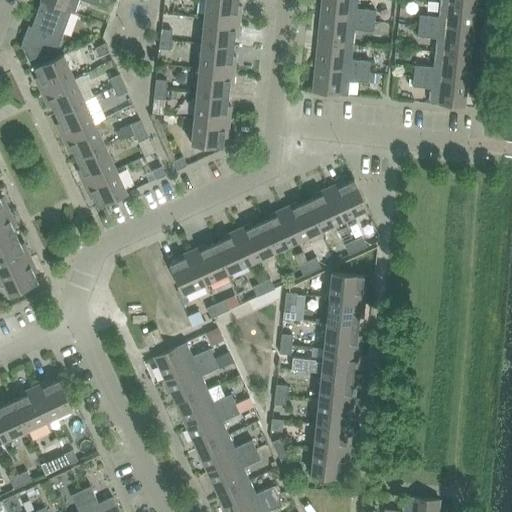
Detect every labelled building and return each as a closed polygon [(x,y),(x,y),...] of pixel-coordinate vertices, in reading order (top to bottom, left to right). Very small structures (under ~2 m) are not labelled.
[(81,0),(97,6),(98,0),(40,0),(40,1),(71,12),(74,13),(78,0),(81,0)] [(237,6),(237,0),(205,0),(204,18),(239,22),(241,6),(237,6)] [(321,0),(320,16),(374,21),(375,10),(357,8),(357,0),(321,0)] [(71,13),(40,1),(29,33),(26,32),(20,48),(25,50),(33,66),(59,55),(57,50),(71,13)] [(419,15),(418,26),(472,31),(475,6),(440,2),(438,17),(419,15)] [(320,16),(318,41),(353,45),(354,30),(373,32),(374,21),(320,16)] [(204,18),(201,43),(233,47),(234,38),(237,38),(239,22),(204,18)] [(436,38),(434,53),(470,56),(472,31),(418,26),(417,37),(436,38)] [(160,39),(171,40),(172,31),(161,29),(160,39)] [(171,40),(160,39),(159,49),(170,50),(171,40)] [(315,66),(369,72),(370,61),(351,59),(353,45),(318,41),(315,66)] [(105,43),(95,48),(99,57),(109,52),(105,43)] [(199,68),(234,72),(236,56),(232,56),(233,47),(201,43),(199,68)] [(433,67),(414,65),(413,76),(467,81),(470,56),(434,53),(433,67)] [(73,78),(63,55),(59,56),(33,67),(38,77),(35,78),(41,93),(73,78)] [(369,72),(315,66),(312,92),(347,96),(349,81),(368,83),(369,72)] [(199,68),(196,94),(228,97),(229,88),(232,88),(234,72),(199,68)] [(109,79),(113,88),(123,83),(119,74),(109,79)] [(467,81),(413,76),(412,87),(431,89),(429,104),(464,107),(467,81)] [(55,114),(84,101),(73,78),(41,93),(48,108),(51,106),(55,114)] [(155,80),(154,89),(166,90),(167,81),(155,80)] [(123,83),(113,88),(117,97),(127,92),(123,83)] [(154,89),(153,99),(165,100),(166,90),(154,89)] [(196,94),(194,119),(229,122),(230,106),(227,106),(228,97),(196,94)] [(62,139),(95,124),(84,101),(55,114),(59,123),(56,124),(62,139)] [(229,122),(194,119),(191,145),(223,148),(224,138),(227,138),(229,122)] [(130,125),(134,134),(144,129),(140,120),(130,125)] [(72,152),(76,160),(105,147),(95,124),(62,139),(69,153),(72,152)] [(134,134),(138,142),(148,138),(144,129),(134,134)] [(77,170),(83,184),(116,170),(105,147),(76,160),(80,168),(77,170)] [(183,157),(172,161),(177,170),(187,166),(183,157)] [(151,171),(155,180),(166,175),(161,166),(151,171)] [(116,170),(83,184),(90,199),(93,198),(98,207),(127,193),(116,170)] [(343,181),(329,188),(343,220),(367,209),(354,180),(345,184),(343,181)] [(315,198),(307,201),(320,230),(343,220),(329,188),(314,194),(315,198)] [(0,215),(9,212),(2,197),(0,197),(0,215)] [(297,202),(283,209),(298,241),(320,230),(307,201),(299,205),(297,202)] [(269,219),(261,223),(274,252),(298,241),(283,209),(268,216),(269,219)] [(0,215),(0,243),(16,236),(13,228),(16,226),(9,212),(0,215)] [(251,223),(237,230),(251,262),(274,252),(261,223),(253,226),(251,223)] [(223,240),(215,244),(228,273),(251,262),(237,230),(222,237),(223,240)] [(0,243),(0,271),(30,257),(23,243),(20,244),(16,236),(0,243)] [(353,240),(358,251),(366,246),(362,236),(353,240)] [(358,251),(353,240),(344,245),(349,255),(358,251)] [(205,244),(191,251),(205,283),(228,273),(215,244),(207,247),(205,244)] [(205,283),(191,251),(176,258),(177,261),(169,265),(182,294),(205,283)] [(30,257),(0,271),(0,276),(9,296),(38,283),(34,274),(37,272),(30,257)] [(307,262),(312,272),(321,268),(316,257),(307,262)] [(312,272),(307,262),(298,266),(303,276),(312,272)] [(332,272),(329,298),(364,302),(366,286),(362,285),(363,276),(332,272)] [(261,283),(266,293),(274,289),(270,279),(261,283)] [(252,287),(257,297),(266,293),(261,283),(252,287)] [(286,292),(285,302),(296,303),(297,293),(286,292)] [(329,298),(326,323),(358,327),(359,318),(362,318),(364,302),(329,298)] [(215,304),(220,314),(229,310),(224,300),(215,304)] [(284,312),(295,313),(296,303),(285,302),(284,312)] [(206,308),(211,318),(220,314),(215,304),(206,308)] [(358,327),(326,323),(324,348),(359,352),(361,336),(357,335),(358,327)] [(145,334),(150,346),(163,340),(157,328),(145,334)] [(223,339),(217,328),(205,334),(210,345),(223,339)] [(281,334),(280,344),(291,345),(292,335),(281,334)] [(154,357),(165,381),(214,358),(209,348),(192,356),(186,342),(154,357)] [(279,354),(290,355),(291,345),(280,344),(279,354)] [(359,352),(324,348),(321,374),(353,377),(354,368),(357,368),(359,352)] [(165,381),(175,403),(207,389),(201,376),(218,368),(214,358),(165,381)] [(321,374),(318,399),(354,402),(355,386),(352,386),(353,377),(321,374)] [(48,381),(33,387),(48,420),(72,409),(58,380),(49,384),(48,381)] [(276,385),(275,394),(286,396),(287,386),(276,385)] [(12,401),(25,430),(48,420),(33,387),(18,394),(20,397),(12,401)] [(175,403),(186,426),(235,404),(230,394),(213,402),(207,389),(175,403)] [(274,404),(285,405),(286,396),(275,394),(274,404)] [(316,424),(348,427),(349,418),(352,419),(354,402),(318,399),(316,424)] [(2,402),(0,402),(0,436),(2,441),(25,430),(12,401),(3,405),(2,402)] [(186,426),(196,449),(228,434),(222,421),(239,413),(235,404),(186,426)] [(316,424),(313,449),(349,453),(350,437),(347,436),(348,427),(316,424)] [(196,449),(207,472),(256,449),(252,440),(234,448),(228,434),(196,449)] [(272,442),(276,451),(286,446),(282,437),(272,442)] [(286,446),(276,451),(280,460),(290,455),(286,446)] [(256,449),(207,472),(217,495),(250,480),(243,467),(261,459),(256,449)] [(349,453),(313,449),(311,475),(342,478),(343,468),(347,469),(349,453)] [(64,454),(68,464),(77,460),(73,450),(64,454)] [(68,464),(64,454),(55,458),(59,468),(68,464)] [(18,475),(23,485),(32,481),(27,471),(18,475)] [(9,479),(14,489),(23,485),(18,475),(9,479)] [(217,495),(225,511),(241,511),(277,496),(273,486),(256,494),(250,480),(217,495)] [(90,486),(81,490),(90,511),(119,511),(112,497),(98,503),(90,486)] [(78,511),(90,511),(81,490),(71,495),(78,511)] [(241,511),(267,511),(282,505),(277,496),(241,511)] [(384,509),(383,511),(438,511),(439,500),(404,496),(403,511),(384,509)]
